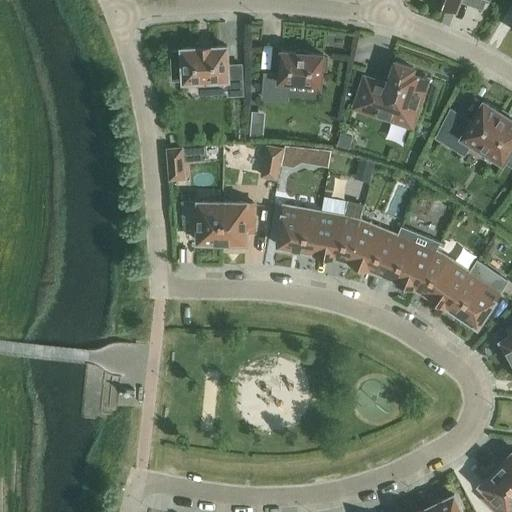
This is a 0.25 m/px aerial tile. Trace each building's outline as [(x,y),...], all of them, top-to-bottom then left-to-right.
[(433,0),(456,8),(458,0),(433,0)] [(197,46),(197,47),(182,48),(182,51),(171,51),(172,79),(183,79),(183,82),(228,79),(229,95),(243,94),(241,64),(228,65),(227,46),(212,47),(212,46),(197,46)] [(263,97),(287,99),(288,82),(321,85),(322,69),(326,70),(327,58),(323,57),(323,54),(281,51),(279,75),(265,73),(263,97)] [(411,126),(414,119),(427,79),(411,73),(413,68),(395,61),(387,84),(364,76),(354,107),(411,126)] [(500,111),(500,112),(483,102),(471,122),(451,110),(437,137),(464,153),(471,142),(503,162),(504,161),(511,165),(511,119),(508,117),(509,116),(500,111)] [(267,145),(262,176),(276,178),(282,148),(267,145)] [(167,148),(170,179),(184,178),(182,147),(167,148)] [(222,244),(223,202),(191,201),(191,229),(198,229),(197,241),(210,242),(210,244),(222,244)] [(223,202),(222,244),(234,245),(234,242),(246,242),(246,230),(253,231),(254,202),(223,202)] [(346,217),(321,212),(314,252),(337,256),(349,259),(360,220),(363,207),(350,203),(346,217)] [(314,252),(321,212),(284,205),(277,245),(314,252)] [(360,220),(349,259),(382,273),(397,235),(360,220)] [(401,226),(397,235),(382,273),(416,286),(436,251),(440,242),(401,226)] [(436,251),(416,286),(427,292),(447,305),(469,272),(447,257),(436,251)] [(500,293),(469,272),(447,305),(477,326),(500,293)] [(510,363),(511,362),(511,326),(508,329),(511,335),(501,341),(507,352),(505,353),(510,363)] [(495,466),(511,482),(511,452),(505,459),(503,458),(495,466)] [(511,511),(511,482),(495,466),(487,474),(488,476),(479,485),(488,493),(483,498),(496,511),(511,511)] [(462,511),(454,494),(420,510),(421,511),(462,511)]
